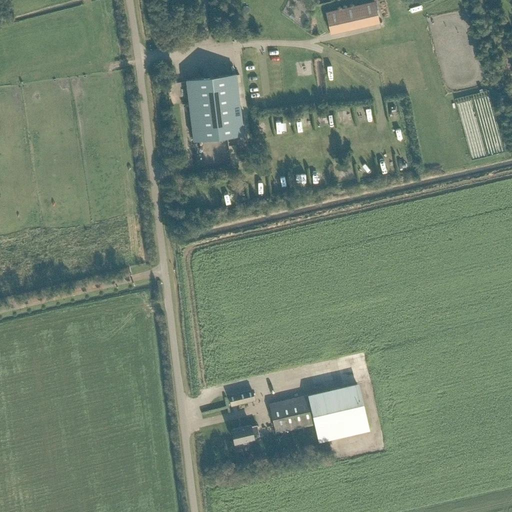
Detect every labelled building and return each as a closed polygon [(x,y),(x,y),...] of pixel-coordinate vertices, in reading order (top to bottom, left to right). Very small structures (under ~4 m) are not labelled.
[(325,12),(330,34),(379,23),(374,1),(325,12)] [(235,74),(186,80),(194,142),(243,135),(235,74)] [(356,383),(268,404),(275,433),(314,424),(318,441),(367,430),(356,383)] [(251,390),(229,396),(231,406),(254,400),(251,390)] [(250,424),(230,429),(233,443),(253,439),(253,437),(258,435),(256,425),(251,426),(250,424)]
